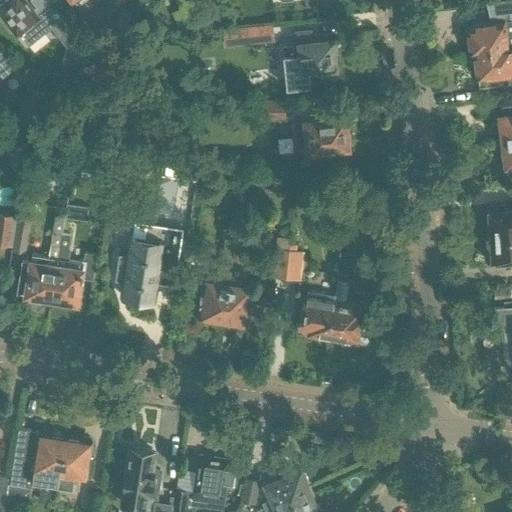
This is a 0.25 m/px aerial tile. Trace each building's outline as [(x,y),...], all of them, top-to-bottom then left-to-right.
[(17,32),(19,31),(29,45),(52,27),(68,47),(80,38),(53,4),(49,0),(34,0),(35,1),(30,6),(25,0),(2,0),(0,2),(0,9),(8,20),(17,32)] [(470,54),(473,53),(507,48),(511,47),(511,19),(511,20),(510,12),(511,11),(511,0),(502,0),(490,2),(492,20),(493,20),(494,22),(466,26),(470,54)] [(271,23),(247,26),(249,42),(273,40),(271,23)] [(335,66),(335,64),(337,64),(339,61),(338,54),(335,52),(334,52),(332,39),(311,41),(310,30),(295,32),(296,43),(282,44),(286,87),(310,84),(308,69),(335,66)] [(15,67),(0,47),(0,74),(4,76),(15,67)] [(477,78),(478,78),(479,87),(499,84),(497,75),(511,72),(511,47),(507,48),(473,53),(477,78)] [(114,55),(79,69),(86,88),(121,74),(114,55)] [(258,117),(284,117),(284,99),(258,99),(258,117)] [(502,140),(511,138),(511,104),(501,106),(502,114),(500,115),(502,140)] [(347,157),(345,147),(348,146),(348,143),(350,141),(349,133),(347,131),(345,116),(305,119),(305,121),(293,122),(295,151),(330,148),(331,159),(347,157)] [(511,138),(502,140),(505,165),(508,164),(509,173),(511,172),(511,138)] [(0,248),(9,250),(17,205),(0,202),(0,248)] [(491,235),(511,233),(511,208),(501,210),(500,207),(489,207),(491,235)] [(12,250),(26,252),(32,215),(18,213),(12,250)] [(42,296),(52,298),(65,217),(56,215),(49,256),(32,253),(31,261),(23,260),(17,292),(30,294),(32,297),(39,298),(42,296)] [(76,219),(74,217),(72,216),(70,216),(68,216),(67,216),(65,217),(52,298),(77,302),(81,278),(93,280),(97,254),(85,252),(84,261),(69,259),(71,247),(69,246),(71,235),(72,235),(76,232),(77,230),(78,228),(78,226),(78,224),(77,221),(76,219)] [(343,225),(342,241),(351,242),(353,226),(343,225)] [(124,281),(122,295),(139,298),(138,302),(152,304),(153,300),(156,300),(160,273),(176,276),(183,230),(162,227),(161,230),(148,228),(147,239),(131,237),(128,254),(119,253),(116,280),(124,281)] [(229,277),(235,237),(236,232),(235,237),(226,236),(222,263),(219,263),(216,280),(203,278),(199,299),(189,298),(186,312),(197,314),(197,316),(199,316),(201,319),(208,321),(210,318),(222,320),(228,282),(229,277)] [(260,315),(263,300),(252,298),(254,286),(244,284),(246,267),(242,266),(244,252),(250,248),(252,234),(236,232),(235,237),(229,277),(228,282),(222,320),(233,321),(235,325),(242,326),(245,323),(248,324),(249,314),(260,315)] [(511,233),(491,235),(493,263),(504,263),(504,260),(511,259),(511,233)] [(286,279),(290,243),(291,237),(277,236),(273,277),(286,279)] [(290,243),(286,279),(301,280),(303,250),(296,250),(297,244),(290,243)] [(356,342),(358,332),(361,329),(363,319),(361,315),(363,305),(347,303),(347,300),(346,300),(349,280),(338,279),(334,301),(329,337),(343,339),(348,342),(352,341),(356,342)] [(329,337),(334,301),(321,298),(321,296),(308,294),(307,296),(306,296),(301,328),(310,329),(309,333),(315,335),(319,337),(324,336),(329,337)] [(511,305),(493,307),(494,325),(506,324),(509,358),(511,359),(511,305)] [(58,488),(66,436),(20,428),(11,484),(32,488),(33,484),(58,488)] [(315,442),(332,444),(333,436),(316,434),(315,442)] [(87,474),(92,440),(66,436),(58,488),(72,490),(74,482),(75,472),(87,474)] [(130,448),(124,487),(122,502),(123,502),(127,505),(136,506),(135,511),(149,511),(152,496),(156,496),(160,469),(153,468),(155,452),(152,452),(153,449),(133,446),(133,449),(130,448)] [(228,460),(201,456),(194,505),(224,509),(228,485),(233,485),(236,467),(227,466),(228,460)] [(278,507),(310,493),(300,470),(294,473),(291,465),(275,472),(278,479),(268,484),(274,497),(264,501),(268,511),(278,507)] [(255,505),(260,480),(246,478),(242,502),(255,505)] [(177,488),(174,503),(173,511),(184,511),(188,490),(177,488)] [(317,511),(310,493),(278,507),(268,511),(267,511),(317,511)] [(173,511),(174,503),(154,500),(152,511),(173,511)]
